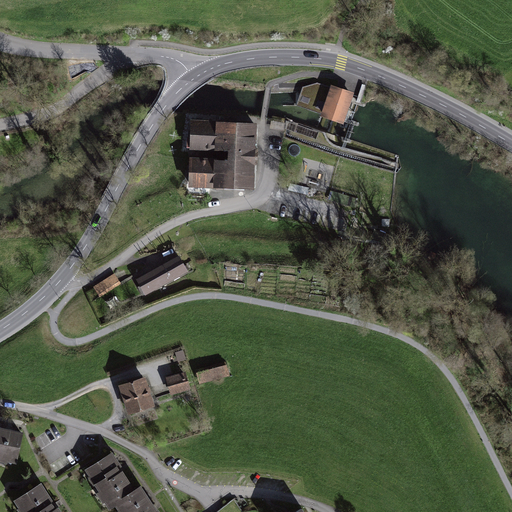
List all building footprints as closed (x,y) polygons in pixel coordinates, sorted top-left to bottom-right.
[(304,90),(297,107),(349,125),(358,93),(334,85),(331,90),(320,85),(304,90)] [(193,158),(192,188),(261,190),(263,122),(194,121),(193,148),(236,148),(236,159),(193,158)] [(135,277),(146,296),(189,272),(179,253),(135,277)] [(100,296),(122,283),(116,272),(93,285),(100,296)] [(224,363),(196,371),(200,385),(228,377),(224,363)] [(187,370),(169,375),(173,394),(192,389),(187,370)] [(146,377),(121,384),(129,412),(154,405),(146,377)] [(27,436),(0,429),(0,459),(20,465),(27,436)] [(115,454),(89,471),(114,509),(118,506),(122,511),(161,511),(144,486),(139,489),(115,454)] [(60,511),(44,486),(18,504),(23,511),(60,511)]
